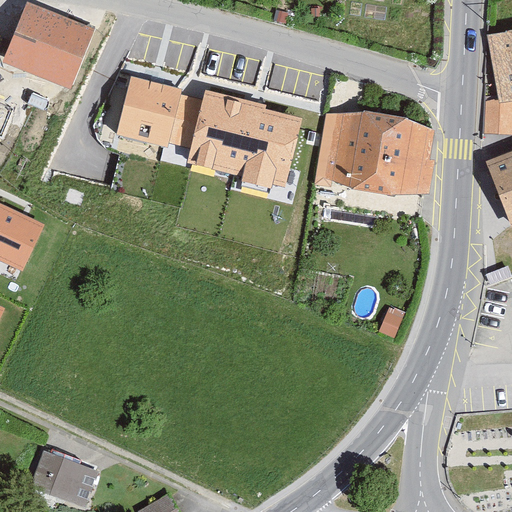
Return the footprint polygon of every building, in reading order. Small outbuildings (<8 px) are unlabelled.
[(96,32),(27,4),(3,63),(73,90),(96,32)] [(0,52),(3,54),(15,20),(0,14),(0,52)] [(511,106),(511,34),(489,38),(500,108),(511,106)] [(186,95),(131,77),(112,136),(167,154),(186,95)] [(307,120),(314,84),(286,79),(279,115),(307,120)] [(511,111),(485,110),(484,138),(511,138),(511,111)] [(426,204),(437,133),(326,116),(316,188),(426,204)] [(511,229),(511,160),(488,170),(511,229)] [(52,225),(0,201),(0,262),(29,276),(52,225)] [(486,407),(511,404),(511,368),(483,371),(486,407)] [(103,474),(48,447),(30,483),(85,510),(103,474)] [(143,506),(145,511),(183,511),(174,491),(143,506)]
